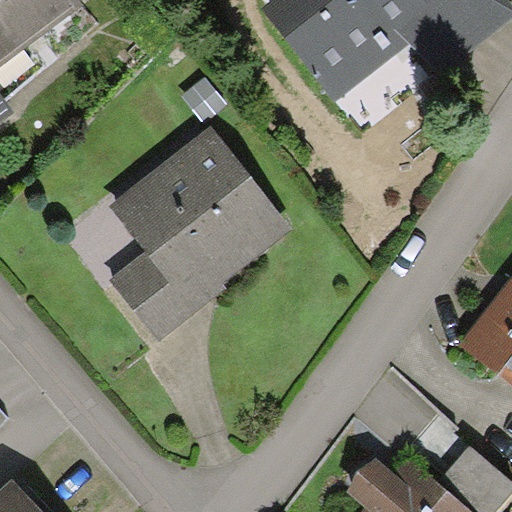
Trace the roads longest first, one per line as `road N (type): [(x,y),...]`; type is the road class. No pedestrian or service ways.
road 1 (residential): [(511,107),(440,227),(226,511)]
road 2 (residential): [(0,319),(62,396),(178,511)]
